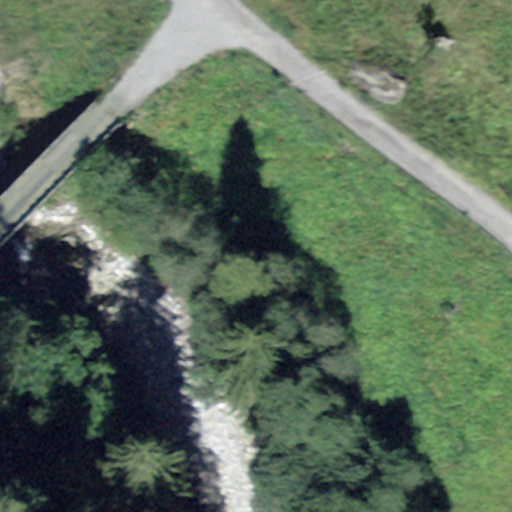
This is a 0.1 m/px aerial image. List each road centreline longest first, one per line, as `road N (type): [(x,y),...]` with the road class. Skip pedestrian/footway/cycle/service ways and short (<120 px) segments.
road 1 (track): [(511,231),(313,67),(215,2)]
road 2 (track): [(0,222),(215,2)]
